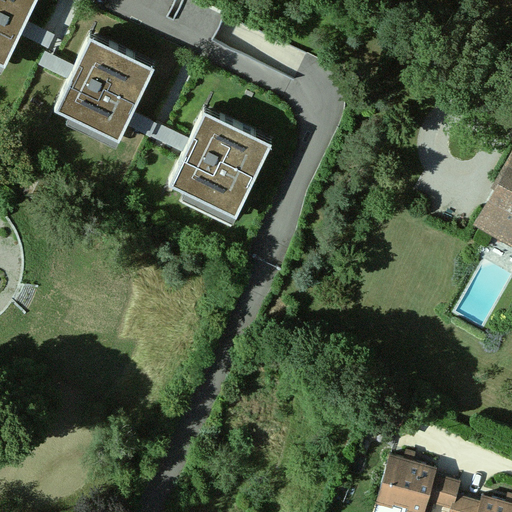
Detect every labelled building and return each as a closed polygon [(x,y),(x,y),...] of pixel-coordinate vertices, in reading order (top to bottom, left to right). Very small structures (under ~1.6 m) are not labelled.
[(0,0),(0,55),(6,59),(34,0),(0,0)] [(156,60),(91,29),(56,103),(121,133),(156,60)] [(206,103),(171,177),(239,210),(274,136),(206,103)] [(511,147),(475,213),(511,233),(511,147)] [(423,511),(427,499),(451,505),(458,491),(461,478),(435,470),(438,464),(390,450),(375,500),(392,506),(394,501),(407,505),(406,509),(418,511),(423,511)] [(480,498),(458,491),(451,505),(448,511),(511,511),(511,499),(482,491),(480,498)]
